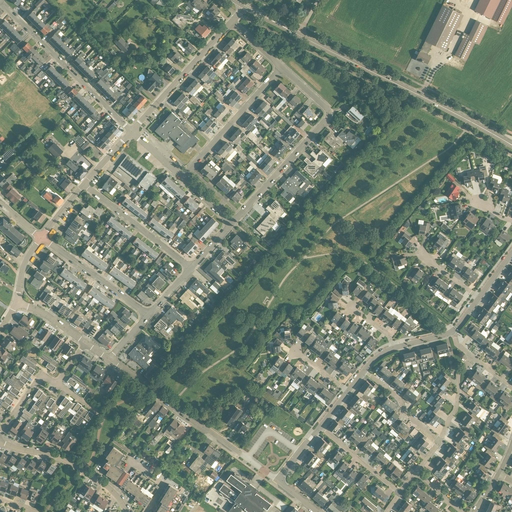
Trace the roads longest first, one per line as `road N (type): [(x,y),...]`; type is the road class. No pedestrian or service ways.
road 1 (tertiary): [(511,145),(299,34)]
road 2 (residential): [(131,131),(0,1)]
road 3 (residential): [(240,453),(107,359)]
road 4 (residential): [(128,511),(113,490),(71,463),(0,441)]
road 5 (unclassified): [(181,177),(281,68)]
road 6 (unclassified): [(131,131),(230,22)]
road 7 (residential): [(232,222),(328,112)]
road 8 (residential): [(190,268),(83,184)]
road 9 (unclassified): [(148,315),(41,237)]
